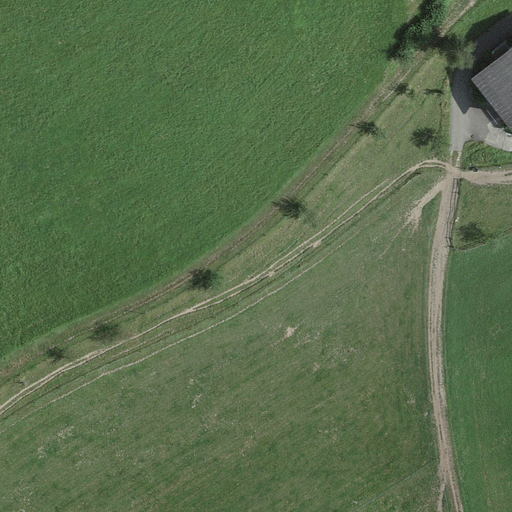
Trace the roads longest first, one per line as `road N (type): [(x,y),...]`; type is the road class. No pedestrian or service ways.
road 1 (track): [(476,0),(340,153),(210,274),(0,386)]
road 2 (track): [(511,29),(469,75),(441,259),(436,345),(460,511)]
